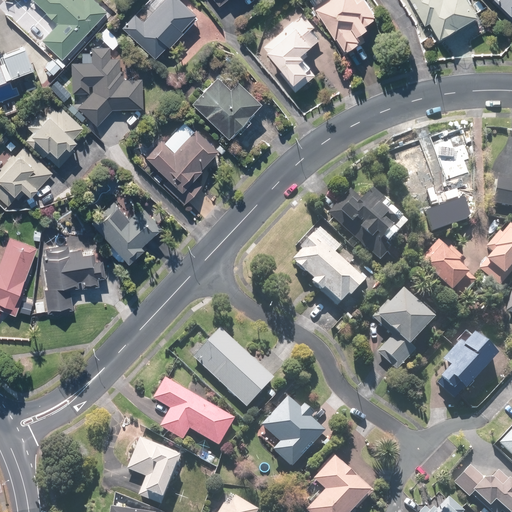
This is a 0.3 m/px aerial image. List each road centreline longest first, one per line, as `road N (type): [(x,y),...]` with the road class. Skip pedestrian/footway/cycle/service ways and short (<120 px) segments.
road 1 (residential): [(511,90),(414,99),(336,134),(277,182),(195,272)]
road 2 (residential): [(195,272),(301,335),(349,395),(418,447)]
road 3 (residential): [(195,272),(69,401),(3,431)]
road 4 (unknown): [(223,25),(320,147)]
